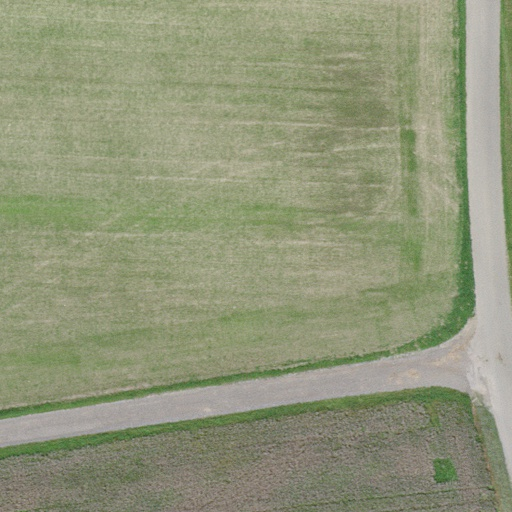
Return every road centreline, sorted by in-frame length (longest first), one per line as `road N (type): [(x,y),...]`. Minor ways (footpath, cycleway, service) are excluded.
road 1 (track): [(0,429),(503,353)]
road 2 (unclassified): [(511,397),(491,157),(494,0)]
